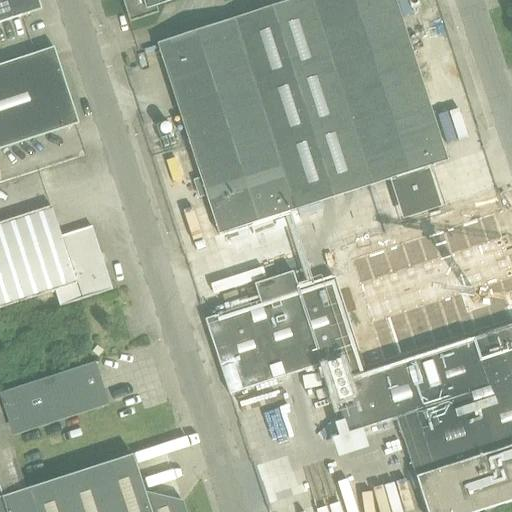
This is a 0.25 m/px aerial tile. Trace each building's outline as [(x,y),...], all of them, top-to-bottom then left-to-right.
[(0,0),(0,22),(23,15),(39,10),(41,10),(37,0),(0,0)] [(174,0),(121,0),(129,22),(158,13),(156,6),(174,0)] [(370,185),(428,167),(446,160),(401,19),(394,0),(292,0),(233,19),(157,44),(189,144),(202,185),(218,235),(295,210),(370,185)] [(0,149),(78,124),(53,48),(35,54),(0,65),(0,149)] [(59,306),(112,289),(91,226),(61,236),(57,225),(51,206),(0,222),(0,308),(54,291),(59,306)] [(511,275),(491,211),(353,257),(384,350),(511,308),(511,275)] [(205,320),(229,395),(337,359),(344,379),(352,404),(339,408),(347,433),(360,429),(396,417),(427,511),(475,511),(511,500),(511,323),(364,372),(334,278),(298,290),(292,272),(253,284),(259,302),(205,320)] [(0,497),(26,489),(8,438),(109,405),(95,362),(0,392),(0,399),(8,424),(5,425),(0,411),(0,497)] [(26,489),(0,497),(0,511),(185,511),(182,501),(144,492),(132,455),(26,489)]
